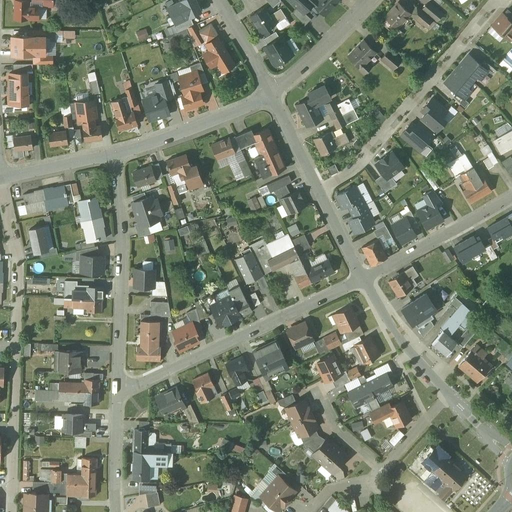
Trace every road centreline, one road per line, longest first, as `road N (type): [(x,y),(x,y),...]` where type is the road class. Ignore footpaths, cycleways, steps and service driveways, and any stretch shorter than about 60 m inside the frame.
road 1 (residential): [(118,390),(364,273)]
road 2 (residential): [(321,191),(415,102),(501,0)]
road 3 (residential): [(4,179),(22,268),(17,429)]
road 4 (residential): [(122,153),(127,257),(118,390)]
road 5 (residential): [(364,273),(511,188)]
road 6 (residential): [(272,88),(122,153)]
road 7 (residential): [(448,397),(364,273)]
road 8 (residential): [(272,88),(368,0)]
road 9 (residential): [(116,511),(118,390)]
road 10 (residential): [(122,153),(4,179)]
